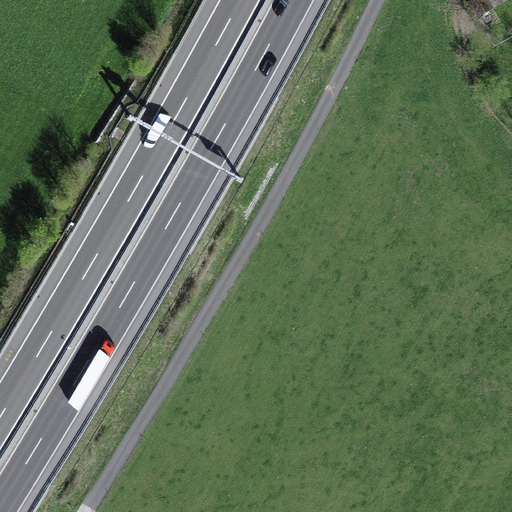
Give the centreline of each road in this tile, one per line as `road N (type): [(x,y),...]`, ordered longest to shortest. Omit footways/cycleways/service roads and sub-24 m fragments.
road 1 (track): [(87,511),(323,108),(375,0)]
road 2 (motorway): [(0,506),(293,0)]
road 3 (motorway): [(240,0),(0,416)]
